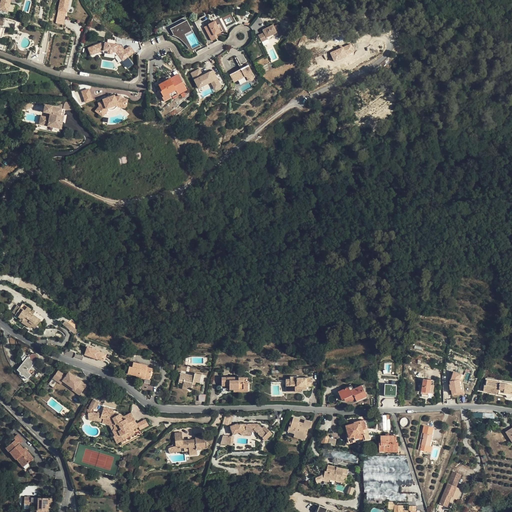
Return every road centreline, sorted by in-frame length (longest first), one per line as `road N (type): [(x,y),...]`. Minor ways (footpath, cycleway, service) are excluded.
road 1 (tertiary): [(511,409),(151,407),(116,377),(39,347),(0,321)]
road 2 (residential): [(0,54),(66,75),(140,83),(144,55),(170,44),(188,63),(235,39)]
road 3 (residential): [(0,265),(56,286),(66,279),(0,204)]
road 4 (tertiary): [(0,397),(53,448),(67,493)]
